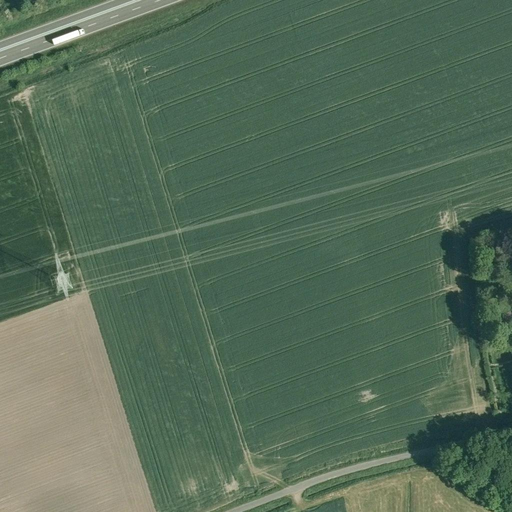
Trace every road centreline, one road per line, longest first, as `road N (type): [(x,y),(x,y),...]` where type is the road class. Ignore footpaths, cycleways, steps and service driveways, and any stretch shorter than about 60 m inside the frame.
road 1 (unclassified): [(233,511),(320,478),(511,430)]
road 2 (trunk): [(0,55),(151,0)]
